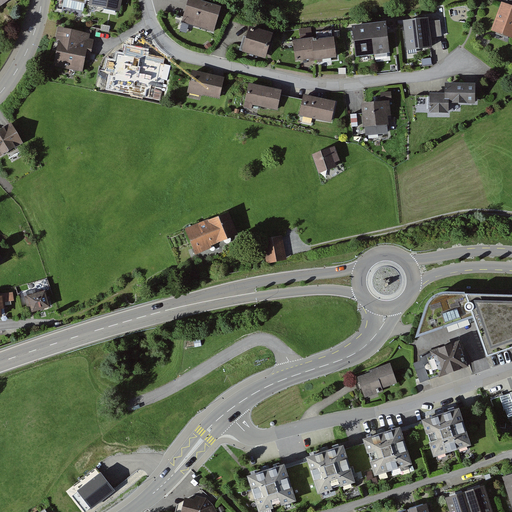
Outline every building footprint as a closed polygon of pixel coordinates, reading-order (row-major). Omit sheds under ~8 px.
[(0,0),(0,7),(1,8),(12,0),(0,0)] [(122,0),(90,0),(90,1),(90,6),(120,12),(122,0)] [(222,7),(195,0),(189,0),(182,24),(214,33),(222,7)] [(511,6),(502,2),(491,31),(511,38),(511,6)] [(428,19),(404,22),(408,51),(432,48),(428,19)] [(440,21),(430,22),(433,38),(443,36),(440,21)] [(387,23),(353,27),(357,57),(391,53),(387,23)] [(274,33),(249,27),(243,53),(268,59),(274,33)] [(96,35),(59,28),(56,42),(59,42),(54,67),(84,73),(86,61),(91,61),(96,35)] [(334,37),(294,42),(296,63),(337,57),(334,37)] [(146,49),(131,46),(124,81),(159,87),(163,64),(143,61),(146,49)] [(225,79),(193,72),(188,94),(220,101),(225,79)] [(283,91),(249,83),(244,109),(254,111),(255,105),(279,111),(283,91)] [(445,92),(431,92),(431,114),(449,113),(449,103),(476,103),(476,85),(445,85),(445,92)] [(337,102),(304,96),(300,118),(332,124),(337,102)] [(389,102),(362,105),(365,137),(389,135),(388,123),(391,123),(389,102)] [(11,124),(0,130),(0,158),(23,144),(11,124)] [(335,146),(311,155),(319,175),(337,169),(335,165),(342,162),(335,146)] [(229,213),(186,229),(197,255),(211,250),(210,247),(238,236),(229,213)] [(284,236),(264,239),(268,264),(288,261),(284,236)] [(46,291),(26,297),(31,313),(50,308),(46,291)] [(13,292),(6,293),(7,301),(14,300),(13,292)] [(429,305),(417,336),(472,318),(487,359),(511,350),(511,296),(443,294),(437,297),(432,300),(429,305)] [(415,364),(422,383),(468,368),(461,343),(421,355),(422,361),(415,364)] [(373,374),(358,378),(365,399),(384,393),(383,390),(399,385),(393,365),(372,371),(373,374)] [(511,393),(500,398),(508,421),(511,419),(511,393)] [(472,445),(460,410),(423,422),(424,425),(434,457),(437,456),(438,461),(448,458),(446,453),(460,449),(461,453),(469,450),(467,446),(472,445)] [(424,425),(403,432),(413,464),(434,457),(424,425)] [(403,432),(402,429),(364,441),(365,445),(375,477),(378,476),(380,481),(389,478),(388,472),(401,468),(402,472),(410,470),(409,465),(413,464),(403,432)] [(365,445),(346,451),(356,483),(375,477),(365,445)] [(346,451),(345,448),(307,459),(308,463),(318,495),(321,494),(322,499),(332,496),(330,491),(344,486),(345,491),(353,488),(352,484),(356,483),(346,451)] [(308,463),(287,470),(297,502),(318,495),(308,463)] [(287,470),(285,465),(248,477),(258,511),(272,511),(272,510),(285,505),(286,508),(294,506),(293,503),(297,502),(287,470)] [(103,472),(72,494),(84,511),(115,488),(103,472)] [(511,476),(503,479),(511,507),(511,476)] [(492,511),(484,487),(446,499),(449,511),(492,511)] [(217,511),(213,503),(202,491),(177,506),(175,511),(217,511)]
